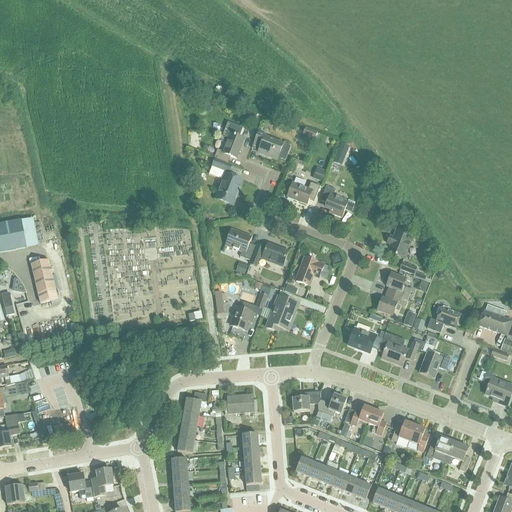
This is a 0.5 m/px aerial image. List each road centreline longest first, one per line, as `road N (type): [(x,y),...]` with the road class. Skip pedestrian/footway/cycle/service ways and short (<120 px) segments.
road 1 (residential): [(311,372),(354,250),(255,211),(269,174),(244,164)]
road 2 (residential): [(330,511),(281,492),(270,374)]
road 3 (residential): [(270,374),(182,381),(166,392),(140,445)]
road 4 (residential): [(450,417),(338,374),(311,372)]
